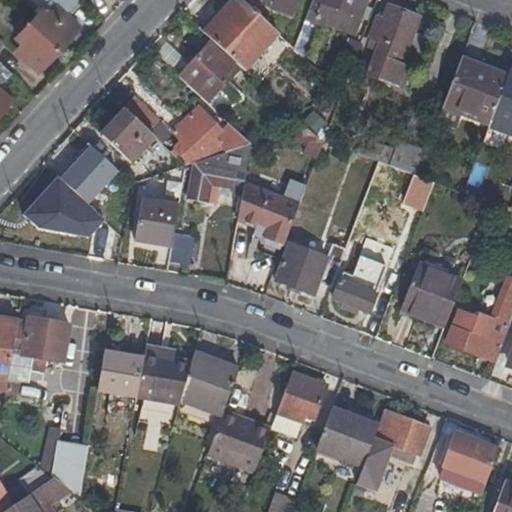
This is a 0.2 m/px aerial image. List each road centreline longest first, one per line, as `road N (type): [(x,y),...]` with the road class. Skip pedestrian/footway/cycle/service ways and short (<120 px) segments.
road 1 (residential): [(511,417),(253,318),(0,265)]
road 2 (residential): [(157,0),(0,164)]
